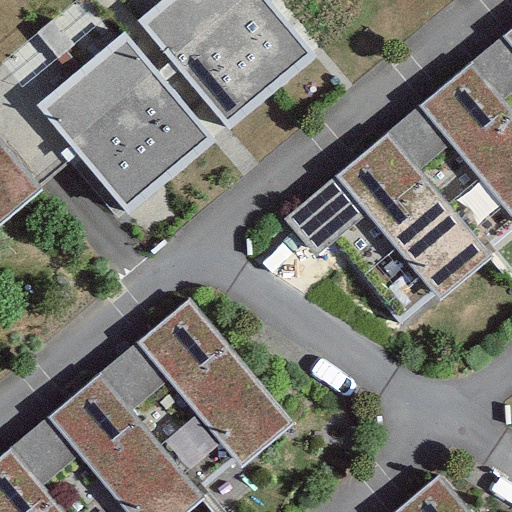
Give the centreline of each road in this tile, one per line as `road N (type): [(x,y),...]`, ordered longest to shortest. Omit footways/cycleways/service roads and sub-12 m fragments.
road 1 (residential): [(197,281),(511,16)]
road 2 (residential): [(197,281),(450,452)]
road 3 (residential): [(0,442),(197,281)]
